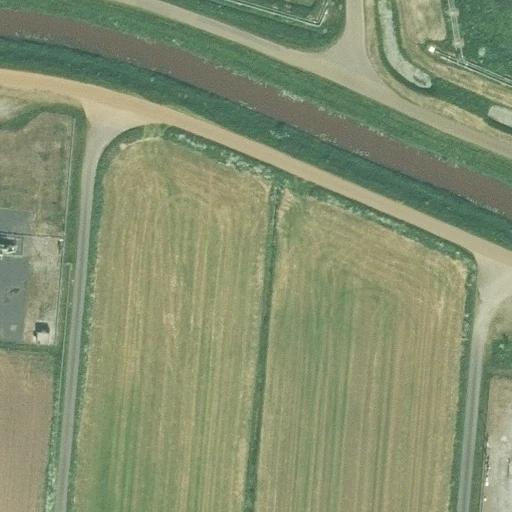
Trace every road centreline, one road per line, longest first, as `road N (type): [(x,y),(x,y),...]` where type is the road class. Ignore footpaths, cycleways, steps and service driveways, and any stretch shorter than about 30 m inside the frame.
road 1 (track): [(97,90),(63,511)]
road 2 (unclassified): [(137,0),(342,75),(511,152)]
road 3 (track): [(487,246),(465,511)]
